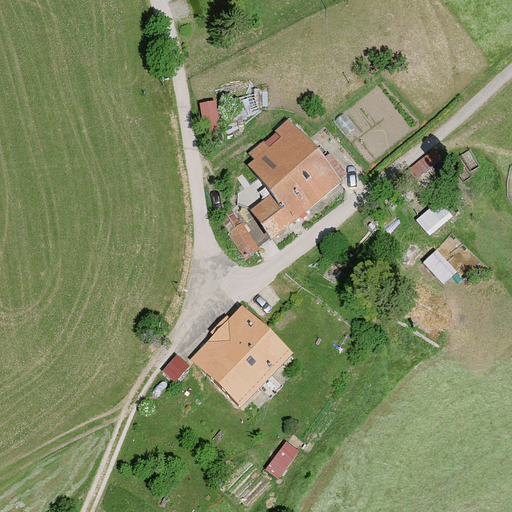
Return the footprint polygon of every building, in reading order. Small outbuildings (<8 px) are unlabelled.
[(201,105),(206,139),(222,136),(217,103),(201,105)] [(271,246),(343,187),(288,122),(248,155),(255,163),(248,169),(270,199),(250,215),(271,246)] [(406,196),(447,163),(435,149),(394,182),(406,196)] [(430,238),(453,219),(439,203),(417,222),(430,238)] [(219,219),(246,262),(260,253),(232,210),(219,219)] [(427,263),(446,281),(457,270),(437,252),(427,263)] [(294,360),(242,310),(190,362),(241,414),(294,360)] [(177,357),(163,373),(176,385),(190,369),(177,357)]
